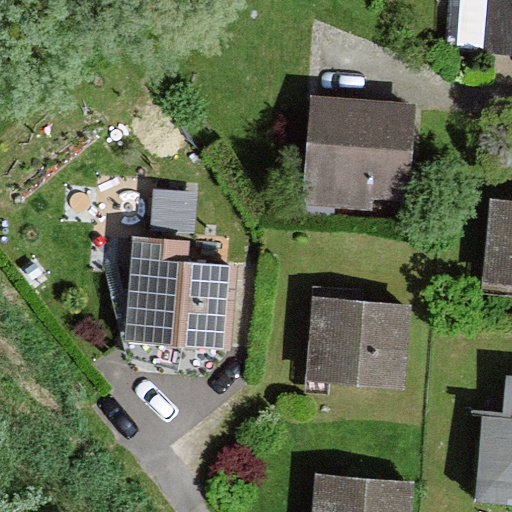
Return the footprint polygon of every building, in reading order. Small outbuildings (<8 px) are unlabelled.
[(511,0),(464,0),(459,44),(511,49),(511,0)] [(409,110),(318,104),(312,198),(402,203),(409,110)] [(511,210),(495,209),(488,276),(511,278),(511,210)] [(185,246),(138,242),(130,337),(223,345),(229,276),(183,273),(185,246)] [(402,311),(319,304),(313,376),(396,383),(402,311)] [(506,422),(487,420),(480,498),(511,500),(511,379),(510,380),(506,422)] [(406,511),(409,490),(321,482),(318,511),(406,511)]
